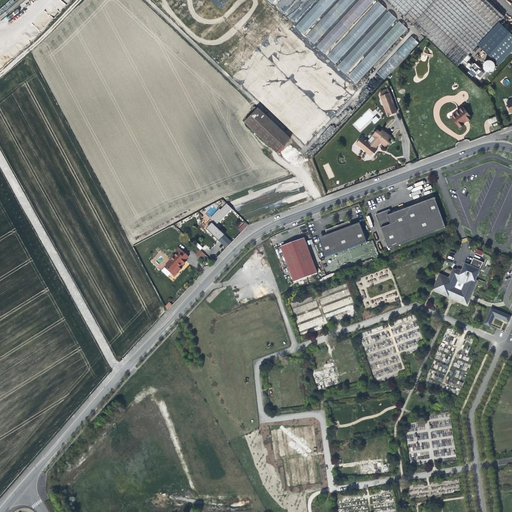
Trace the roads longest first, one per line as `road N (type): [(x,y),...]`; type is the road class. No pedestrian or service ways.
road 1 (tertiary): [(511,148),(483,146),(251,237),(25,479)]
road 2 (track): [(119,376),(0,159)]
